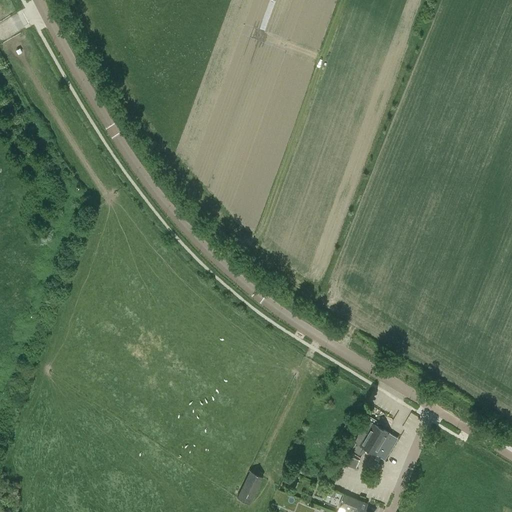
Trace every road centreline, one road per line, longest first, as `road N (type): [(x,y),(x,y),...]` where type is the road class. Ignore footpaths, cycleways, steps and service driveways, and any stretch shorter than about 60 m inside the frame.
road 1 (residential): [(388,511),(431,405),(258,296),(204,252),(106,124),(40,0)]
road 2 (track): [(318,335),(257,511)]
